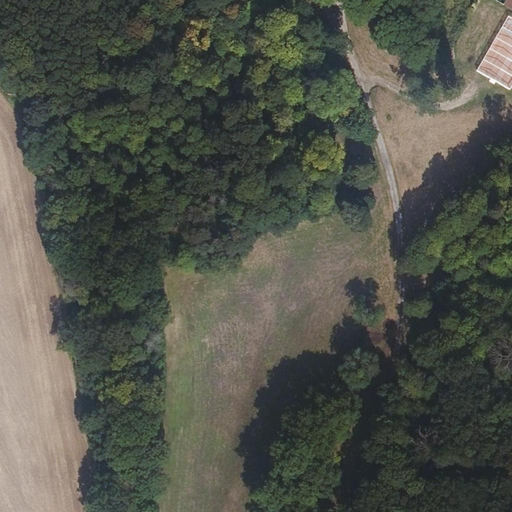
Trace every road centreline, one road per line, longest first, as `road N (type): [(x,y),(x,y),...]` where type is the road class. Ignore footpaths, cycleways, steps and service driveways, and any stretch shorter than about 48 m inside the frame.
road 1 (track): [(349,511),(393,390),(403,311),(389,148),(338,0)]
road 2 (track): [(0,100),(33,160),(95,511)]
road 3 (track): [(315,0),(356,63),(432,100),(480,85)]
